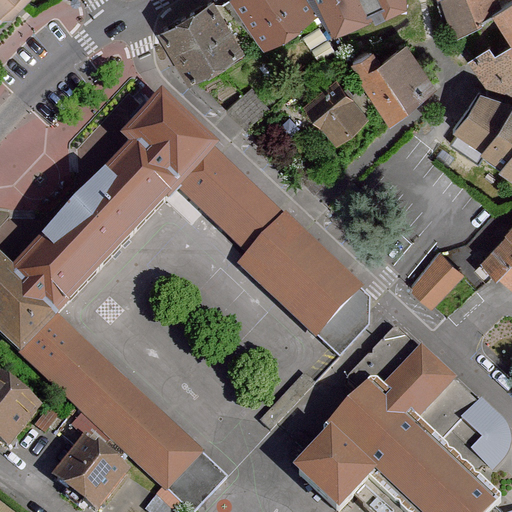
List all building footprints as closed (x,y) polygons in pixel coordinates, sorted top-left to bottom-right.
[(0,0),(0,8),(7,2),(8,0),(0,0)] [(16,11),(27,0),(8,0),(7,2),(16,11)] [(240,44),(213,0),(210,0),(166,26),(193,72),(240,44)] [(315,0),(227,0),(226,1),(242,20),(252,13),(266,35),(292,19),(300,32),(325,16),(315,0)] [(317,0),(333,25),(379,0),(317,0)] [(499,0),(441,0),(456,36),(483,21),(481,17),(495,10),(502,6),(499,0)] [(511,0),(502,6),(495,10),(511,35),(511,42),(511,44),(511,45),(511,0)] [(370,49),(354,60),(367,79),(364,82),(389,118),(433,85),(406,44),(380,64),(370,49)] [(511,94),(511,45),(511,44),(497,53),(490,45),(470,59),(494,93),(507,99),(511,94)] [(308,108),(337,141),(366,116),(363,112),(374,103),(361,88),(352,96),(339,81),(308,108)] [(252,88),(227,109),(246,128),(268,108),(252,88)] [(494,93),(483,90),(455,129),(511,168),(511,101),(507,99),(494,93)] [(55,319),(178,189),(212,154),(161,106),(154,113),(127,141),(136,149),(11,277),(0,266),(0,335),(20,354),(55,319)] [(0,191),(64,135),(39,107),(0,140),(0,191)] [(269,208),(212,154),(178,189),(234,243),(269,208)] [(319,339),(362,294),(331,265),(285,222),(244,266),(319,339)] [(511,228),(484,261),(511,285),(511,228)] [(463,274),(441,253),(414,287),(433,305),(463,274)] [(362,294),(319,339),(340,359),(371,327),(370,302),(362,294)] [(200,455),(55,319),(20,354),(166,491),(199,456),(200,455)] [(396,336),(351,384),(366,398),(328,438),(334,443),(302,478),(338,511),(343,511),(358,497),(373,511),(509,511),(481,486),(509,456),(508,441),(501,440),(501,435),(396,336)] [(262,424),(272,433),(316,386),(306,376),(262,424)] [(0,382),(0,439),(12,448),(39,411),(0,382)] [(88,446),(61,481),(99,511),(101,511),(129,477),(88,446)] [(199,456),(166,491),(188,511),(198,511),(226,482),(199,456)]
